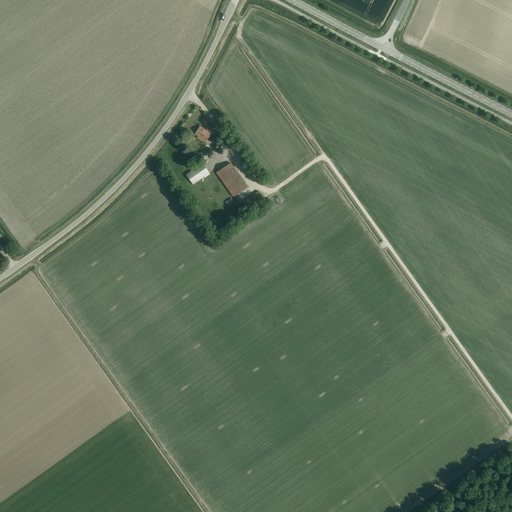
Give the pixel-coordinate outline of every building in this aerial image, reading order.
[(205,142),(211,133),(207,130),(207,131),(200,127),(195,134),(198,136),(197,137),(205,142)] [(193,184),(209,173),(202,163),(186,175),(193,184)] [(233,197),(247,187),(230,163),(216,173),(233,197)] [(247,211),(264,199),(258,191),(241,203),(247,211)] [(236,200),(230,205),(234,208),(239,203),(236,200)]
